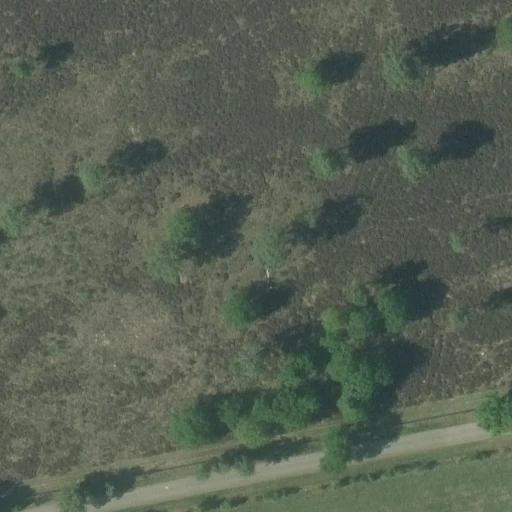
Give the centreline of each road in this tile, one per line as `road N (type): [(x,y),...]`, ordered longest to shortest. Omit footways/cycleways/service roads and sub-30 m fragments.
road 1 (track): [(0,496),(511,396)]
road 2 (unclassified): [(54,511),(511,423)]
